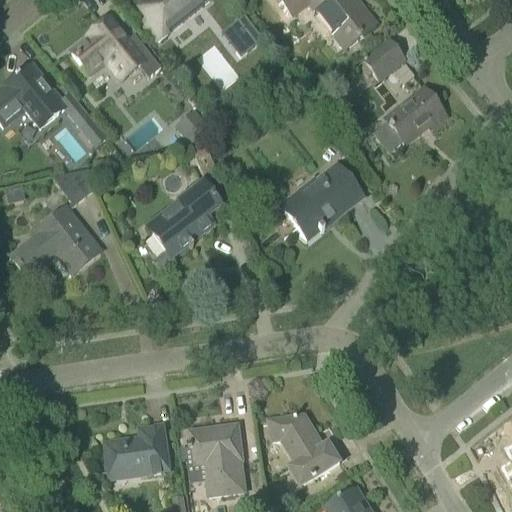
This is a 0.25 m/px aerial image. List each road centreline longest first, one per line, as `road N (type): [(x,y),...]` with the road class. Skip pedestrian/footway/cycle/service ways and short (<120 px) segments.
road 1 (residential): [(8,383),(328,335)]
road 2 (residential): [(328,335),(506,104)]
road 3 (residential): [(71,511),(8,383)]
road 4 (residential): [(413,441),(356,350),(328,335)]
road 5 (residential): [(413,441),(511,365)]
